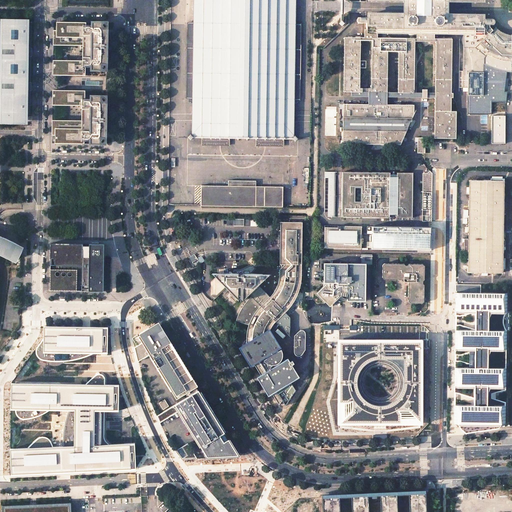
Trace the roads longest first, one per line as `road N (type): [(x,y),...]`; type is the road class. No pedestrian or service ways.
road 1 (primary): [(154,289),(268,458),(316,478),(439,475)]
road 2 (unclassified): [(212,511),(161,447),(126,354),(125,309)]
road 3 (residential): [(446,320),(453,162)]
road 4 (primary): [(134,0),(129,157)]
road 5 (residential): [(439,475),(446,320)]
road 6 (residential): [(40,156),(35,305)]
road 7 (primary): [(129,157),(131,236),(154,289)]
road 8 (residential): [(446,320),(320,314)]
road 9 (residential): [(42,10),(40,132)]
